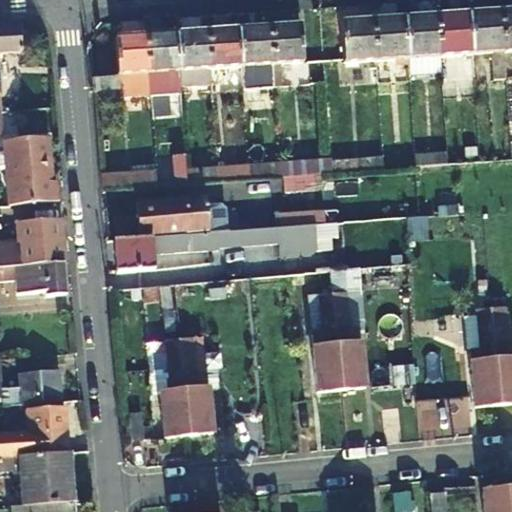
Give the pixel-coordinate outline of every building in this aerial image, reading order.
[(507,55),(504,13),(470,15),(474,57),(493,55),(495,81),(508,80),(507,55)] [(474,57),(470,15),(438,17),(441,59),(474,57)] [(441,59),(438,17),(405,20),(408,61),(441,59)] [(405,20),(373,22),(376,63),(408,61),(405,20)] [(376,63),(373,22),(342,24),(345,65),(376,63)] [(271,29),(273,64),(305,62),(303,27),(271,29)] [(239,31),(242,67),(273,64),(271,29),(239,31)] [(0,136),(4,137),(0,83),(0,57),(23,56),(21,30),(0,31),(0,136)] [(211,69),(242,67),(239,31),(208,34),(211,69)] [(212,84),(211,69),(208,34),(177,36),(179,72),(180,86),(212,84)] [(179,72),(177,36),(147,39),(151,94),(181,92),(180,86),(179,72)] [(151,94),(147,39),(115,41),(118,79),(119,93),(119,98),(151,96),(151,94)] [(97,81),(94,81),(95,94),(119,93),(118,79),(97,81)] [(9,210),(59,205),(57,185),(53,185),(48,141),(3,145),(9,210)] [(448,153),(415,156),(416,169),(449,166),(448,153)] [(384,171),(383,159),(331,162),(332,175),(384,171)] [(279,166),(280,180),(309,177),(317,176),(332,175),(331,162),(279,166)] [(249,168),(250,182),(280,180),(279,166),(249,168)] [(219,184),(250,182),(249,168),(218,170),(219,184)] [(187,187),(219,184),(218,170),(186,172),(187,187)] [(156,173),(101,177),(103,193),(157,189),(156,173)] [(309,177),(311,193),(318,192),(317,176),(309,177)] [(309,177),(280,180),(281,195),(311,193),(309,177)] [(138,241),(207,236),(206,199),(136,204),(138,241)] [(309,214),(301,215),(302,229),(310,229),(309,214)] [(274,217),(275,231),(302,229),(301,215),(274,217)] [(65,266),(62,222),(20,226),(23,255),(15,256),(16,271),(65,266)] [(275,231),(207,236),(208,251),(280,247),(283,277),(303,275),(305,275),(302,229),(275,231)] [(138,241),(115,243),(117,275),(155,271),(154,255),(208,251),(207,236),(138,241)] [(0,285),(16,284),(16,294),(47,292),(48,299),(67,297),(65,266),(16,271),(0,272),(0,285)] [(322,298),(333,298),(331,274),(320,275),(322,298)] [(333,298),(342,392),(366,391),(362,332),(366,332),(363,295),(333,298)] [(333,298),(322,298),(325,336),(321,336),(322,351),(315,351),(318,394),(342,392),(333,298)] [(490,311),(499,408),(511,406),(511,347),(502,348),(498,310),(490,311)] [(499,408),(490,311),(480,312),(484,351),(470,352),(477,410),(499,408)] [(206,342),(193,343),(196,380),(209,378),(206,342)] [(189,438),(180,343),(167,344),(169,381),(162,381),(165,440),(189,438)] [(213,436),(209,378),(196,380),(193,343),(180,343),(189,438),(213,436)] [(25,408),(61,405),(59,374),(22,377),(25,408)] [(0,461),(12,461),(69,457),(66,411),(29,414),(31,437),(0,439),(0,461)] [(143,415),(128,416),(131,443),(145,441),(143,415)] [(0,475),(1,476),(2,490),(23,489),(25,511),(76,507),(71,456),(69,457),(12,461),(0,461),(0,475)] [(509,511),(508,493),(485,496),(486,511),(509,511)] [(414,511),(413,497),(397,499),(397,511),(414,511)] [(449,511),(448,497),(432,498),(433,511),(449,511)]
